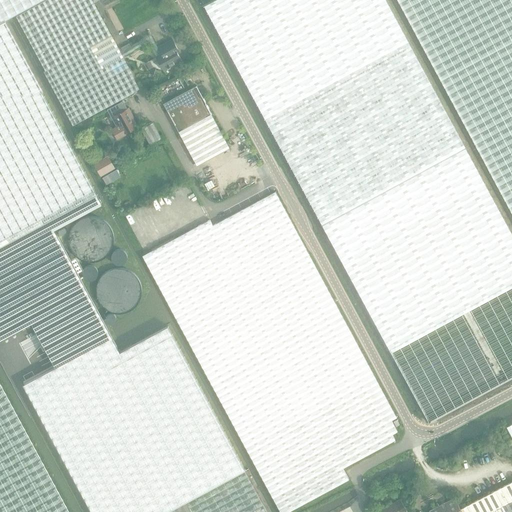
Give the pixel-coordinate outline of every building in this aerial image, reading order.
[(0,0),(0,339),(32,322),(56,367),(24,385),(92,511),(166,511),(245,470),(169,326),(120,352),(54,229),(102,203),(4,20),(41,0),(0,0)] [(110,36),(93,3),(98,0),(46,0),(15,17),(44,71),(43,72),(72,125),(119,100),(139,89),(110,36)] [(215,0),(204,6),(322,225),(417,400),(429,423),(471,400),(511,378),(511,234),(465,148),(385,0),(215,0)] [(511,0),(397,0),(511,214),(511,0)] [(181,61),(174,48),(176,46),(173,40),(158,48),(162,53),(159,55),(160,56),(156,58),(163,71),(168,68),(169,69),(171,68),(171,67),(181,61)] [(230,148),(208,107),(196,86),(164,103),(197,165),(230,148)] [(135,127),(138,125),(130,111),(127,113),(126,110),(125,110),(121,102),(111,108),(115,116),(112,118),(117,127),(112,130),(117,139),(126,134),(125,133),(135,127)] [(149,144),(161,139),(153,123),(142,128),(149,144)] [(109,156),(96,164),(102,175),(116,167),(109,156)] [(121,176),(117,169),(102,178),(106,185),(121,176)] [(210,220),(143,256),(221,400),(281,511),(289,511),(349,480),(342,469),(395,440),(392,435),(397,432),(391,421),(396,418),(388,401),(388,400),(312,260),(275,192),(213,226),(210,220)] [(0,511),(66,511),(7,400),(0,387),(0,511)] [(266,511),(245,472),(171,511),(266,511)] [(379,511),(511,511),(511,483),(506,486),(460,510),(455,499),(430,511),(405,511),(400,502),(379,511)]
